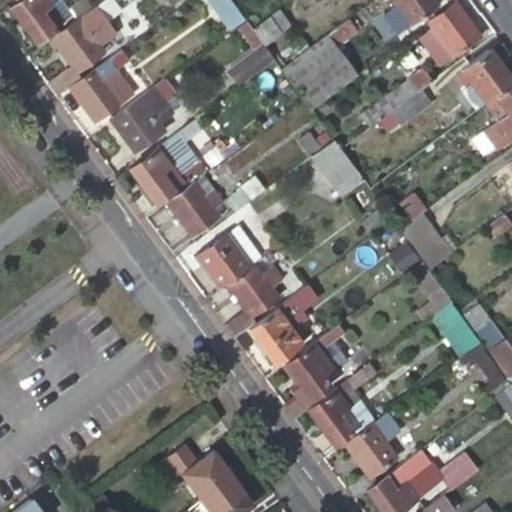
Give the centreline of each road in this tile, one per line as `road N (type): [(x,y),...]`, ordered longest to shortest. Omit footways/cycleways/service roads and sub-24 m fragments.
road 1 (residential): [(323,511),(101,206)]
road 2 (residential): [(0,67),(101,206)]
